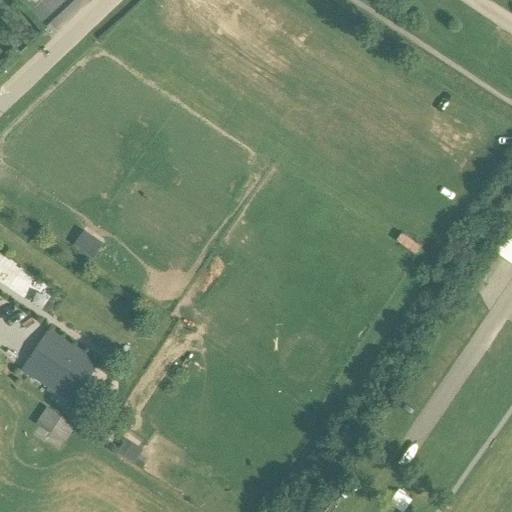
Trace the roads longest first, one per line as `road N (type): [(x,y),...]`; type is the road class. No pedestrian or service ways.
road 1 (unknown): [(250,0),(465,137)]
road 2 (residential): [(0,106),(110,0)]
